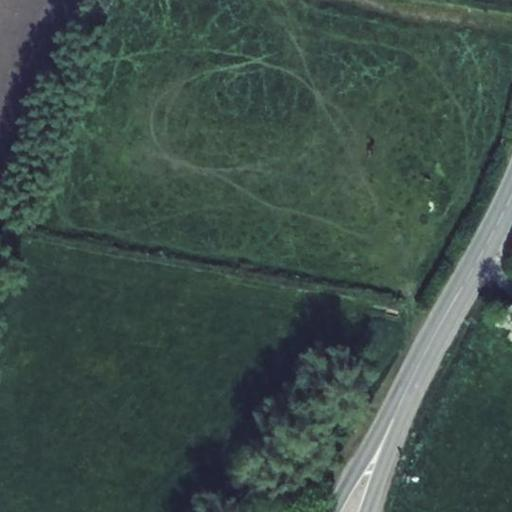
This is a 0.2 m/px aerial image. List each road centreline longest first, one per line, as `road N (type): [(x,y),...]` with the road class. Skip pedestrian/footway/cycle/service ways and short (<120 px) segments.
road 1 (tertiary): [(405,390),(511,193)]
road 2 (tertiary): [(405,390),(329,511)]
road 3 (tertiary): [(367,511),(405,390)]
